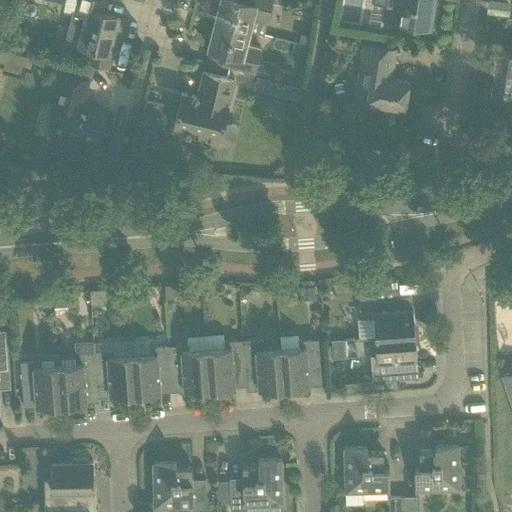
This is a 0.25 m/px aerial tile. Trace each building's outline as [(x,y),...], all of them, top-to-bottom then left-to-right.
[(72,12),(64,43),(78,46),(88,49),(85,62),(110,68),(114,52),(109,51),(114,29),(117,16),(102,12),(105,0),(104,0),(77,0),(76,7),(73,6),(72,12)] [(221,0),(216,22),(248,30),(251,18),(267,22),(271,2),(271,0),(221,0)] [(374,0),(374,2),(397,5),(395,22),(430,27),(434,0),(374,0)] [(216,22),(209,49),(225,53),(222,65),(244,70),(269,76),(271,67),(256,64),(261,47),(244,43),(248,30),(216,22)] [(364,45),(358,84),(370,85),(367,103),(405,109),(409,81),(391,79),(396,49),(364,45)] [(511,51),(499,50),(497,57),(495,57),(492,70),(495,71),(492,90),(510,93),(509,97),(511,97),(511,51)] [(89,79),(62,72),(54,107),(60,108),(52,142),(81,149),(83,143),(97,147),(105,115),(81,108),(89,79)] [(220,141),(235,81),(203,73),(198,97),(182,93),(173,129),(220,141)] [(276,86),(276,88),(279,89),(278,95),(298,100),(301,87),(278,81),(276,86)] [(327,120),(322,136),(335,140),(340,124),(327,120)] [(365,290),(380,289),(379,280),(364,281),(365,290)] [(176,285),(164,286),(165,299),(173,298),(176,294),(176,285)] [(138,286),(127,287),(128,299),(139,298),(138,286)] [(314,287),(303,288),(303,299),(315,298),(314,287)] [(241,288),(240,298),(246,298),(250,296),(250,289),(241,288)] [(106,304),(105,289),(90,290),(91,306),(106,304)] [(75,292),(54,294),(55,306),(76,304),(75,292)] [(41,295),(39,300),(40,305),(46,308),(51,306),(53,301),(52,296),(46,293),(41,295)] [(375,336),(415,333),(413,308),(409,308),(408,296),(366,299),(367,318),(373,318),(375,336)] [(7,297),(0,297),(0,322),(9,322),(7,297)] [(0,381),(9,380),(9,388),(10,387),(8,354),(6,329),(0,329),(0,381)] [(376,354),(370,355),(372,380),(396,378),(413,377),(414,377),(414,372),(413,358),(417,358),(415,333),(375,336),(376,354)] [(334,355),(359,354),(359,336),(333,337),(334,355)] [(284,387),(281,347),(263,349),(262,338),(243,339),(246,382),(258,381),(259,389),(284,387)] [(321,381),(320,361),(318,338),(299,340),(299,346),(281,347),(284,387),(309,385),(309,382),(321,381)] [(225,347),(206,348),(209,388),(235,386),(234,383),(246,382),(243,339),(224,341),(225,347)] [(75,363),(58,364),(61,404),(87,402),(86,399),(98,398),(98,401),(95,351),(94,340),(74,342),(75,363)] [(209,388),(206,348),(188,350),(188,344),(169,345),(172,387),(184,386),(184,390),(209,388)] [(150,353),(132,354),(135,394),(160,392),(160,388),(172,387),(169,345),(150,347),(150,353)] [(113,349),(95,351),(98,401),(99,401),(98,393),(110,392),(110,396),(135,394),(132,354),(114,355),(113,349)] [(61,404),(58,364),(40,366),(40,360),(20,361),(23,404),(36,403),(36,406),(61,404)] [(511,371),(501,376),(511,407),(511,371)] [(363,381),(345,383),(346,392),(364,391),(363,381)] [(415,490),(439,489),(459,488),(458,444),(435,445),(435,450),(419,450),(419,466),(414,466),(415,486),(415,490)] [(390,490),(390,487),(389,467),(384,467),(383,451),(368,452),(367,446),(344,447),(346,504),(362,504),(362,491),(390,490)] [(52,479),(44,480),(45,506),(98,504),(97,488),(94,488),(94,478),(93,461),(88,462),(88,458),(73,459),(73,462),(52,462),(52,479)] [(229,480),(217,480),(218,502),(230,502),(230,510),(245,509),(244,504),(262,503),(282,503),(281,458),(258,459),(258,464),(242,465),(243,477),(243,480),(231,481),(231,477),(229,478),(229,480)] [(207,510),(206,498),(206,478),(204,478),(205,481),(193,482),(192,466),(176,467),(176,461),(153,462),(154,506),(192,505),(192,511),(207,510)] [(402,511),(402,496),(389,496),(389,511),(402,511)] [(416,511),(416,496),(402,496),(402,511),(416,511)]
